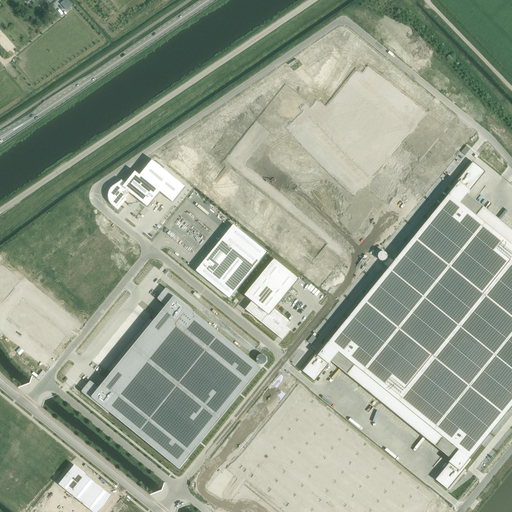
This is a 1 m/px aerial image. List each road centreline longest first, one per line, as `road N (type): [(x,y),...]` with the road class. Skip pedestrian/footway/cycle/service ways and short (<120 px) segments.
road 1 (unclassified): [(467,119),(344,18),(103,182),(95,200),(150,250)]
road 2 (unclassified): [(0,210),(312,0)]
road 3 (unclassified): [(285,359),(326,305),(337,275),(467,119)]
road 4 (unknown): [(285,359),(462,510)]
road 5 (secondary): [(22,125),(209,0)]
road 6 (unclassified): [(150,250),(285,359)]
road 7 (unclassified): [(44,381),(178,489)]
road 8 (tertiary): [(157,511),(24,404)]
road 9 (unclassified): [(44,381),(150,250)]
road 10 (unclassified): [(178,489),(285,359)]
road 11 (unclassified): [(511,88),(425,0)]
